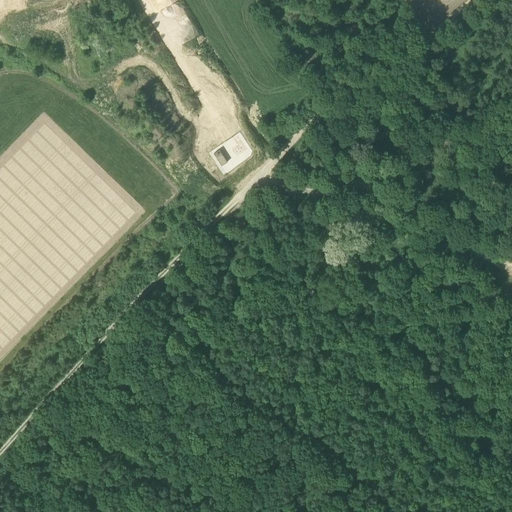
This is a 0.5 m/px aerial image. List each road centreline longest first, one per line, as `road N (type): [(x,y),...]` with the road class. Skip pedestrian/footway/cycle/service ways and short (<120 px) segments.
road 1 (track): [(251,186),(0,454)]
road 2 (track): [(511,264),(457,241),(372,187),(307,191),(272,181)]
road 3 (track): [(272,164),(361,80),(471,0)]
